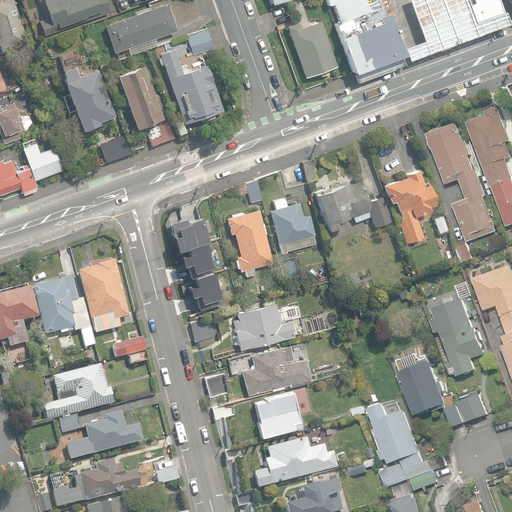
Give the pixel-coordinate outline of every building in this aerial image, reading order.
[(0,0),(0,51),(0,52),(28,43),(13,0),(0,0)] [(38,20),(44,36),(109,13),(104,0),(37,0),(44,18),(38,20)] [(317,73),(319,78),(328,74),(327,70),(335,67),(318,20),(307,24),(298,0),(268,0),(271,4),(281,0),(290,0),(301,28),(299,28),(296,21),(285,26),(305,78),(317,73)] [(367,10),(365,5),(363,0),(325,0),(327,5),(332,4),(338,21),(367,10)] [(379,0),(365,5),(367,10),(338,21),(333,23),(351,72),(402,53),(387,13),(384,14),(379,0)] [(503,12),(498,0),(407,0),(422,41),(402,49),(406,60),(407,62),(509,25),(508,24),(504,11),(503,12)] [(127,48),(129,55),(156,45),(154,38),(175,31),(165,3),(103,25),(113,53),(127,48)] [(193,56),(213,49),(207,30),(186,37),(193,56)] [(178,53),(186,50),(182,40),(174,43),(178,53)] [(159,54),(184,124),(200,118),(201,121),(212,117),(211,114),(222,110),(206,65),(189,71),(188,69),(186,69),(184,65),(179,66),(173,49),(159,54)] [(116,77),(135,129),(163,119),(143,66),(116,77)] [(64,82),(82,131),(100,124),(99,122),(115,116),(97,69),(79,76),(75,67),(63,72),(65,77),(63,77),(64,82)] [(0,136),(3,144),(13,140),(13,141),(20,138),(18,134),(24,132),(12,102),(0,106),(0,136)] [(493,187),(508,227),(511,225),(511,174),(506,159),(511,157),(507,143),(511,141),(499,107),(486,112),(487,115),(468,122),(492,188),(493,187)] [(145,128),(151,146),(173,138),(167,121),(145,128)] [(178,135),(186,132),(181,121),(174,124),(178,135)] [(453,204),(468,242),(497,231),(485,197),(487,196),(477,170),(475,170),(469,156),(472,155),(467,140),(464,142),(457,123),(441,129),(440,128),(433,131),(432,132),(427,134),(446,185),(460,180),(467,199),(453,204)] [(112,140),(118,158),(129,154),(123,136),(112,140)] [(27,164),(33,180),(62,170),(53,147),(38,153),(35,143),(21,148),(27,164)] [(289,166),(296,187),(318,179),(311,159),(289,166)] [(33,180),(27,164),(21,166),(22,169),(15,172),(11,160),(2,163),(1,160),(0,160),(0,194),(19,187),(21,193),(36,187),(33,180)] [(425,207),(434,204),(425,180),(421,182),(416,168),(402,173),(403,176),(381,183),(387,203),(393,201),(396,209),(395,209),(398,218),(396,219),(404,242),(421,236),(414,216),(426,211),(425,207)] [(70,175),(72,181),(81,178),(79,173),(70,175)] [(245,183),(250,202),(260,199),(255,180),(245,183)] [(314,195),(327,230),(342,225),(340,219),(351,216),(354,222),(357,221),(369,217),(373,227),(390,221),(381,195),(367,200),(360,181),(349,185),(348,183),(314,195)] [(277,244),(280,255),(287,253),(287,250),(314,244),(312,236),(314,235),(309,215),(301,217),(297,203),(286,206),(284,197),(271,200),(274,209),(269,211),(277,244)] [(243,269),(245,276),(253,274),(252,267),(271,262),(257,210),(225,218),(229,234),(233,233),(239,256),(235,257),(239,271),(243,269)] [(432,218),(438,234),(447,230),(441,214),(432,218)] [(229,277),(214,222),(185,230),(189,247),(185,248),(188,257),(190,256),(196,278),(214,273),(216,280),(229,277)] [(456,247),(462,263),(473,259),(467,243),(456,247)] [(91,318),(95,333),(120,327),(118,318),(127,316),(113,260),(110,261),(109,258),(99,261),(88,263),(89,268),(77,271),(90,319),(91,318)] [(505,342),(502,344),(511,372),(511,267),(510,262),(473,276),(484,308),(497,304),(507,332),(502,334),(505,342)] [(79,330),(84,347),(94,344),(81,298),(78,299),(75,299),(70,277),(32,287),(44,335),(72,327),(73,331),(79,330)] [(0,340),(5,340),(7,347),(24,343),(19,323),(36,319),(27,285),(0,291),(0,340)] [(399,290),(403,300),(412,297),(408,287),(399,290)] [(204,291),(189,296),(196,317),(211,312),(204,291)] [(457,377),(476,370),(472,358),(485,353),(480,341),(482,340),(479,331),(477,332),(475,327),(473,327),(462,298),(453,301),(451,295),(442,298),(444,305),(432,309),(435,319),(430,321),(435,333),(440,331),(452,362),(446,364),(450,375),(456,373),(457,377)] [(230,307),(238,305),(236,299),(228,301),(230,307)] [(234,330),(239,350),(292,336),(288,320),(278,323),(273,302),(235,312),(237,319),(232,320),(235,330),(234,330)] [(189,322),(194,342),(214,337),(210,317),(189,322)] [(127,355),(129,365),(147,360),(141,337),(111,345),(115,358),(127,355)] [(240,370),(247,395),(288,384),(289,386),(308,381),(307,379),(309,379),(304,358),(285,363),(284,361),(292,360),(288,345),(280,347),(249,355),(252,364),(251,364),(250,365),(249,366),(249,368),(240,370)] [(29,360),(27,347),(4,352),(7,365),(29,360)] [(400,372),(416,415),(420,414),(421,415),(431,411),(431,413),(447,407),(446,404),(448,403),(445,395),(447,394),(442,381),(440,382),(432,360),(430,361),(429,358),(420,362),(421,364),(414,367),(413,365),(401,370),(402,372),(400,372)] [(43,405),(47,420),(112,404),(108,388),(105,389),(99,365),(51,377),(57,401),(43,405)] [(0,373),(0,375),(2,385),(9,384),(7,372),(0,373)] [(204,378),(209,398),(229,393),(224,373),(204,378)] [(460,402),(467,422),(489,414),(481,393),(472,397),(469,390),(466,392),(467,395),(461,398),(462,401),(460,402)] [(256,423),(260,438),(301,427),(291,391),(264,398),(265,400),(253,403),(258,422),(256,423)] [(425,487),(426,492),(428,491),(427,486),(439,482),(434,470),(433,471),(430,460),(424,462),(421,452),(406,410),(389,416),(384,403),(382,404),(381,402),(371,406),(372,408),(370,409),(375,422),(374,422),(377,429),(374,430),(381,450),(379,451),(382,461),(388,459),(389,464),(402,459),(405,469),(404,470),(402,464),(382,471),(387,487),(411,479),(415,491),(425,487)] [(212,407),(214,419),(235,414),(233,403),(212,407)] [(447,408),(454,427),(466,423),(458,403),(447,408)] [(353,408),(355,416),(365,414),(364,406),(353,408)] [(64,444),(68,460),(141,440),(138,427),(137,424),(126,427),(124,428),(124,427),(120,411),(103,415),(104,420),(83,426),(83,427),(88,444),(85,445),(83,439),(64,444)] [(62,433),(79,428),(76,414),(58,419),(62,433)] [(252,472),(256,488),(336,467),(332,451),(325,453),(323,444),(308,448),(305,437),(265,448),(267,458),(263,459),(265,468),(252,472)] [(223,451),(226,461),(243,456),(241,446),(223,451)] [(369,458),(376,456),(374,447),(367,449),(369,458)] [(84,498),(139,484),(135,468),(123,471),(120,461),(113,463),(111,456),(94,461),(95,467),(78,471),(78,473),(72,474),(75,486),(67,488),(66,484),(64,484),(61,470),(48,473),(51,487),(51,488),(55,505),(84,498)] [(377,457),(364,461),(367,469),(380,465),(377,457)] [(154,472),(157,484),(177,479),(174,467),(154,472)] [(282,504),(284,511),(332,511),(341,510),(334,479),(316,484),(315,483),(297,487),(298,493),(290,495),(292,502),(282,504)] [(40,492),(36,482),(30,484),(33,494),(40,492)] [(37,495),(41,511),(46,511),(52,511),(47,492),(37,495)] [(237,506),(253,502),(251,492),(235,496),(237,506)] [(391,503),(393,511),(422,511),(418,497),(414,497),(413,494),(393,500),(393,502),(391,503)] [(120,510),(117,498),(86,506),(87,511),(150,511),(145,511),(125,511),(124,509),(120,510)]
